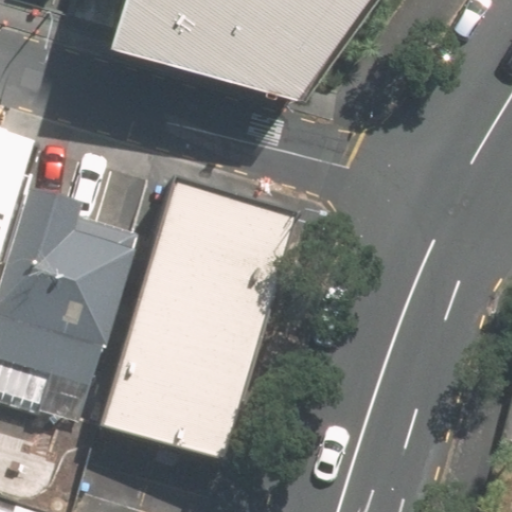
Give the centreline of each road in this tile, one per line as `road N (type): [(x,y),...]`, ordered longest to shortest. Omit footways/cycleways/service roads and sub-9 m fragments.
road 1 (residential): [(451,194),(0,70)]
road 2 (secondary): [(451,194),(399,317),(336,511)]
